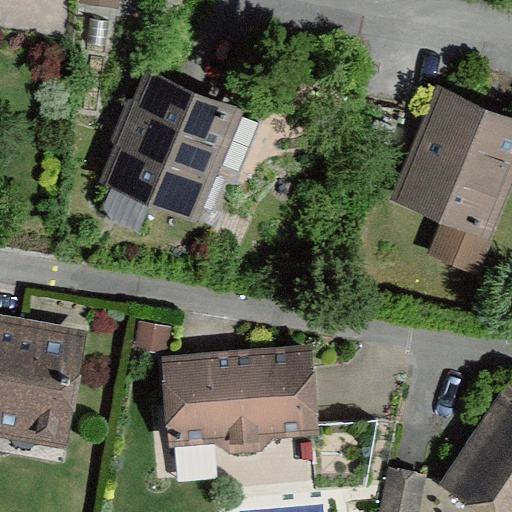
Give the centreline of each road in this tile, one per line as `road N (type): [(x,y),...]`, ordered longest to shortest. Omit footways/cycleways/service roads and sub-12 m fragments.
road 1 (residential): [(0,276),(511,363)]
road 2 (residential): [(385,0),(511,22)]
